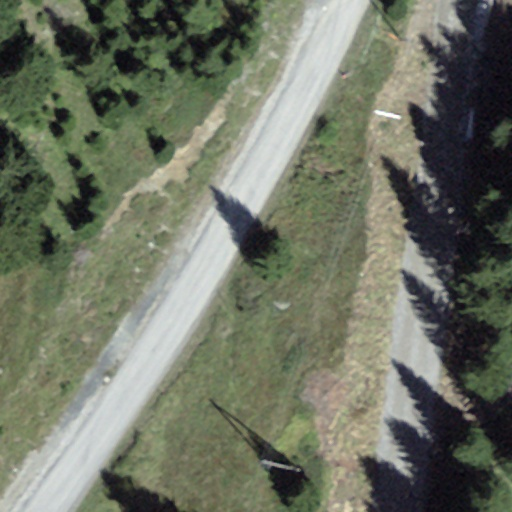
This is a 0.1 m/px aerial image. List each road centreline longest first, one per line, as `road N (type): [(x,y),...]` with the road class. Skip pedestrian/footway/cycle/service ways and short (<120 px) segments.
road 1 (unclassified): [(45,511),(186,319),(337,0)]
road 2 (track): [(401,511),(453,0)]
